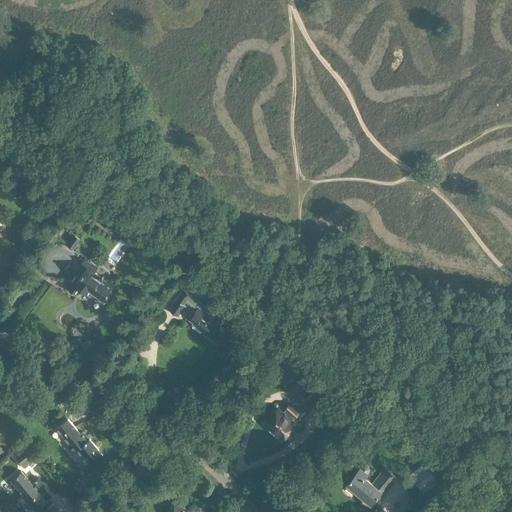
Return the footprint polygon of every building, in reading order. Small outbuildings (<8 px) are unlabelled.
[(25,162),(12,163),(12,169),(16,169),(16,170),(16,172),(17,173),(19,173),(21,173),(22,172),(22,170),(22,168),(25,168),(25,162)] [(66,188),(58,200),(58,201),(66,206),(75,194),(66,188)] [(76,219),(87,203),(80,198),(69,213),(70,214),(76,219)] [(64,222),(71,226),(76,219),(70,214),(64,222)] [(28,220),(24,224),(33,235),(41,229),(34,221),(31,224),(28,220)] [(81,239),(74,234),(66,244),(73,250),(81,239)] [(80,289),(89,296),(92,292),(104,301),(110,293),(108,291),(115,282),(106,276),(109,273),(99,266),(98,267),(86,258),(80,265),(85,269),(79,278),(76,275),(66,288),(76,295),(80,289)] [(183,289),(169,309),(178,316),(185,306),(184,305),(186,302),(194,307),(186,318),(192,323),(205,332),(204,333),(216,342),(216,343),(218,345),(220,343),(222,345),(225,340),(223,339),(224,337),(216,331),(225,319),(218,314),(217,315),(190,294),(183,289)] [(322,388),(314,381),(303,393),(311,400),(322,388)] [(5,395),(0,398),(0,400),(2,403),(8,398),(5,395)] [(291,419),(298,411),(290,404),(282,412),(278,408),(265,422),(271,428),(271,431),(274,434),(277,433),(283,438),(296,424),(291,419)] [(342,405),(338,410),(347,419),(352,413),(342,405)] [(359,408),(354,415),(359,419),(365,412),(359,408)] [(92,462),(103,453),(90,438),(88,439),(82,431),(81,433),(68,417),(57,426),(70,442),(67,444),(73,452),(79,447),(92,462)] [(33,460),(25,450),(16,457),(24,468),(29,464),(33,460)] [(360,466),(354,474),(350,472),(343,481),(346,484),(364,498),(362,500),(369,506),(377,497),(380,499),(398,477),(385,467),(373,482),(366,477),(369,474),(368,473),(370,470),(369,468),(368,466),(365,465),(363,465),(361,467),(360,466)] [(45,500),(21,470),(9,479),(34,509),(45,500)] [(188,511),(177,502),(167,511),(188,511)]
